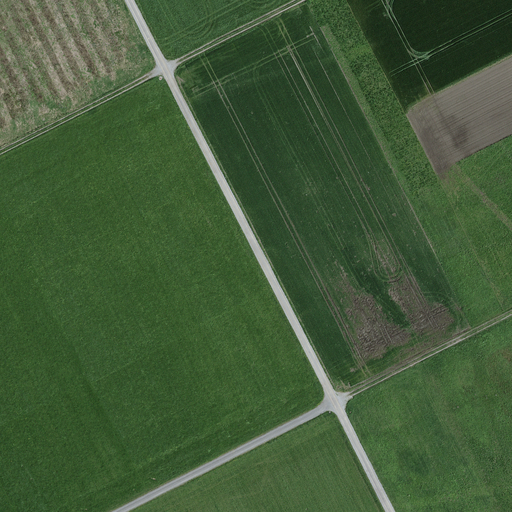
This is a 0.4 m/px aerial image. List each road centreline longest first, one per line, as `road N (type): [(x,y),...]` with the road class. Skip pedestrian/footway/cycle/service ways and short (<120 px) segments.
road 1 (track): [(131,0),(391,511)]
road 2 (track): [(0,153),(301,0)]
road 3 (track): [(121,511),(335,402)]
road 4 (track): [(511,312),(335,402)]
